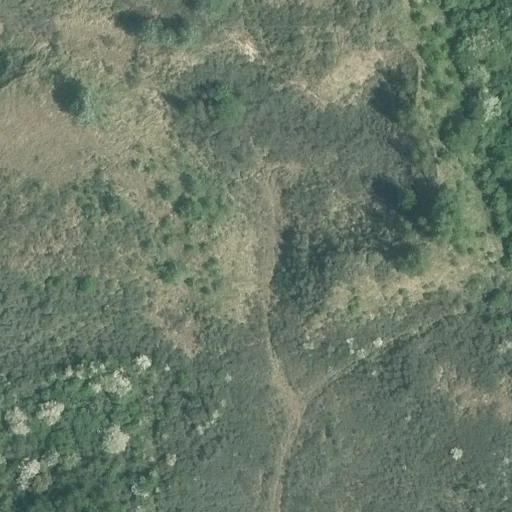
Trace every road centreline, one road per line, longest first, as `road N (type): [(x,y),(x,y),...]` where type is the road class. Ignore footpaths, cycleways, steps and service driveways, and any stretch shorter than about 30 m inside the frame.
road 1 (track): [(278,511),(295,407),(279,379),(266,307),(276,232),(272,188)]
road 2 (track): [(295,407),(336,373),(511,285)]
